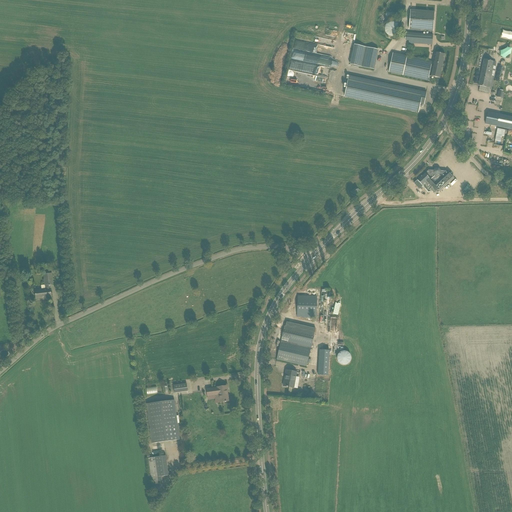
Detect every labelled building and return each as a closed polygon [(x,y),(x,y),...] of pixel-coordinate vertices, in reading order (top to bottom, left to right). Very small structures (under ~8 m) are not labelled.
[(410,10),(409,29),(433,31),(434,12),(410,10)] [(391,21),(389,22),(388,23),(386,24),(385,26),(385,28),(384,29),(385,32),(386,33),(387,35),(389,35),(391,36),(393,36),(395,36),(397,35),(398,33),(399,31),(399,29),(399,27),(398,25),(397,23),(395,22),(393,21),(391,21)] [(511,40),(511,32),(502,30),(500,37),(511,40)] [(432,35),(409,33),(406,33),(405,40),(409,40),(409,43),(427,44),(432,45),(432,35)] [(293,60),(325,66),(327,57),(333,58),(335,47),(302,41),(302,44),(296,43),(296,45),(302,46),(302,49),(297,48),(296,54),(294,54),(293,60)] [(348,64),(373,69),(377,49),(352,44),(348,64)] [(505,54),(510,55),(510,50),(499,48),(498,57),(505,58),(505,54)] [(432,62),(392,54),(388,72),(429,81),(430,76),(439,78),(445,55),(435,53),(432,62)] [(493,61),(489,60),(484,59),(478,86),(480,86),(479,91),(484,92),(489,93),(492,76),(491,76),(493,66),(492,66),(493,61)] [(326,77),(288,69),(285,84),(323,92),(323,87),(324,87),(325,82),(326,77)] [(349,76),(344,97),(410,111),(418,113),(420,105),(424,105),(426,92),(349,76)] [(488,112),(485,124),(492,125),(493,126),(509,129),(511,129),(511,117),(495,114),(488,112)] [(497,129),(494,141),(500,142),(502,137),(504,137),(505,130),(497,129)] [(431,190),(434,193),(438,190),(439,192),(454,179),(448,172),(446,174),(443,171),(440,171),(440,170),(438,168),(436,168),(434,170),(434,171),(430,171),(428,172),(427,171),(425,174),(423,172),(415,178),(417,180),(414,183),(419,189),(422,186),(428,193),(431,190)] [(51,297),(51,292),(50,289),(50,285),(53,284),(51,274),(44,274),(45,287),(41,287),(41,290),(35,290),(36,299),(51,297)] [(317,297),(303,296),(298,296),(297,317),(316,318),(317,297)] [(284,326),(277,360),(306,367),(314,333),(291,328),(292,323),(286,322),(285,326),(284,326)] [(319,350),(318,375),(328,376),(328,375),(329,351),(319,350)] [(340,365),(350,361),(346,350),(336,354),(340,365)] [(284,381),(283,386),(289,387),(293,388),(294,388),(293,388),(293,383),(294,383),(296,372),(286,371),(285,375),(286,375),(285,381),(284,381)] [(217,388),(206,389),(207,396),(216,395),(216,394),(218,394),(220,403),(229,401),(228,394),(227,394),(226,386),(217,387),(217,388)] [(174,400),(169,401),(146,404),(152,444),(180,440),(177,424),(176,424),(173,404),(175,404),(174,400)] [(186,401),(182,402),(183,410),(195,408),(194,404),(187,405),(186,401)] [(166,456),(147,458),(150,478),(168,476),(166,456)] [(159,481),(152,482),(153,492),(160,491),(159,481)]
